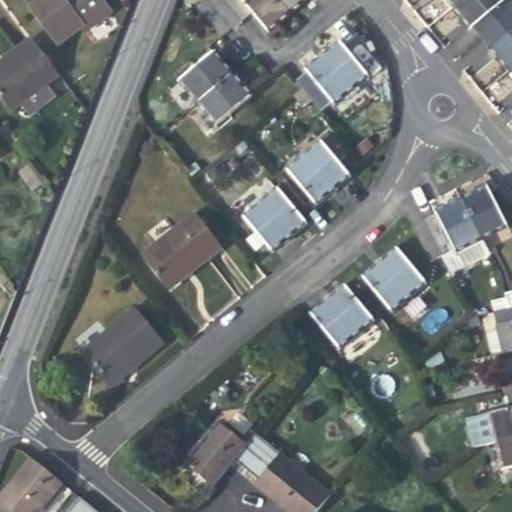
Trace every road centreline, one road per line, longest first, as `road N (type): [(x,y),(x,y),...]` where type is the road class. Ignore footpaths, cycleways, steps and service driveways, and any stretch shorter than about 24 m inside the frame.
road 1 (residential): [(75,459),(343,238),(414,148)]
road 2 (residential): [(0,381),(154,0)]
